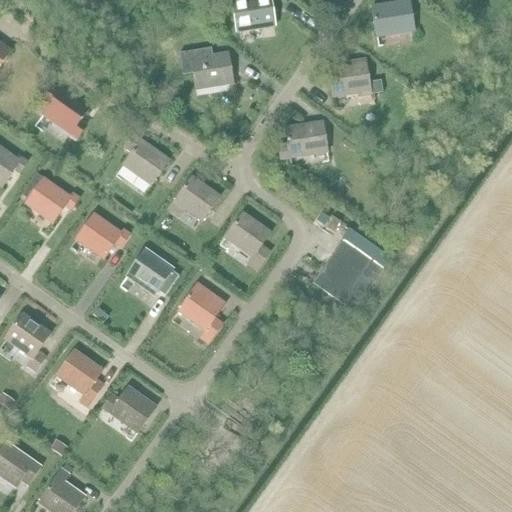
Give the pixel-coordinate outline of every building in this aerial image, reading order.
[(269,0),(263,0),(230,5),(235,36),(274,31),(269,0)] [(408,5),(371,10),(375,42),(412,37),(408,5)] [(195,19),(187,11),(178,21),(187,29),(195,19)] [(0,66),(8,54),(0,48),(0,66)] [(181,77),(191,76),(193,93),(194,92),(194,89),(230,85),(231,88),(232,88),(228,57),(212,59),(211,51),(178,55),(181,77)] [(365,63),(328,68),(332,99),(358,96),(358,99),(371,98),(371,97),(369,84),(365,63)] [(380,83),(369,84),(371,97),(382,95),(380,83)] [(48,110),(43,117),(77,141),(86,128),(79,123),(88,111),(61,92),(53,85),(40,104),(48,110)] [(286,146),(276,148),(279,164),(327,156),(322,126),(284,132),(286,146)] [(131,137),(122,151),(131,157),(123,168),(150,188),(168,162),(131,137)] [(0,152),(0,190),(1,191),(13,174),(19,178),(28,165),(21,159),(18,165),(0,152)] [(191,179),(166,213),(178,222),(185,212),(200,223),(218,198),(191,179)] [(42,182),(25,207),(52,226),(63,210),(71,215),(80,202),(72,196),(68,201),(42,182)] [(242,215),(224,240),(251,259),(245,269),(255,275),(270,254),(261,247),(270,235),(242,215)] [(124,232),(120,238),(92,218),(75,243),(103,262),(114,246),(121,250),(131,237),(124,232)] [(383,271),(371,262),(343,242),(312,286),(353,315),(364,299),(383,271)] [(171,273),(144,254),(126,279),(153,298),(163,285),(170,290),(178,278),(171,273)] [(195,289),(177,314),(205,333),(198,344),(207,351),(223,327),(215,321),(223,309),(195,289)] [(108,319),(99,311),(94,318),(103,325),(108,319)] [(22,317),(5,341),(33,361),(27,370),(35,376),(47,361),(38,354),(50,337),(22,317)] [(74,353),(56,378),(83,398),(78,405),(87,412),(98,396),(89,390),(101,373),(74,353)] [(110,397),(100,412),(108,417),(109,416),(138,436),(155,411),(127,391),(118,403),(110,397)] [(61,458),(67,450),(56,442),(50,451),(61,458)] [(5,446),(0,453),(0,479),(15,490),(19,484),(27,490),(41,470),(33,465),(33,466),(5,446)] [(43,463),(53,469),(58,462),(48,455),(43,463)] [(55,481),(37,506),(45,511),(74,511),(83,500),(63,486),(69,477),(61,471),(54,480),(55,481)]
